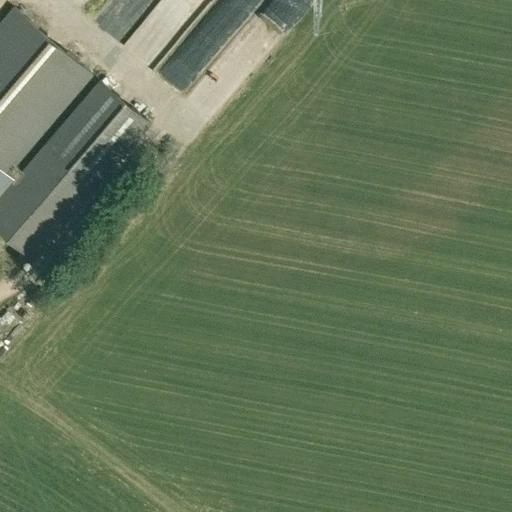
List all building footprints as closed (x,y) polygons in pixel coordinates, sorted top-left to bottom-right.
[(17,5),(0,25),(0,182),(94,73),(17,5)] [(254,43),(268,55),(290,31),(275,18),(254,43)] [(153,121),(101,77),(22,167),(17,163),(7,175),(16,183),(0,200),(0,230),(34,259),(153,121)] [(221,112),(232,103),(221,89),(210,98),(221,112)] [(18,309),(10,315),(21,329),(29,323),(18,309)]
